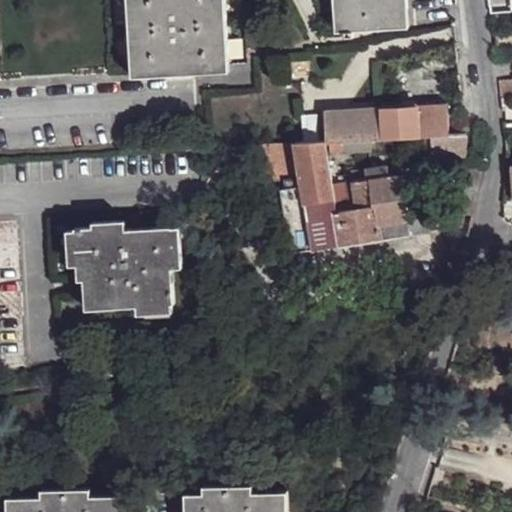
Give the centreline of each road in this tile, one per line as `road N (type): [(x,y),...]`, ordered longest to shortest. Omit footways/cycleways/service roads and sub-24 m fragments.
road 1 (unclassified): [(395,511),(486,233)]
road 2 (unclassified): [(486,233),(493,132),(476,0)]
